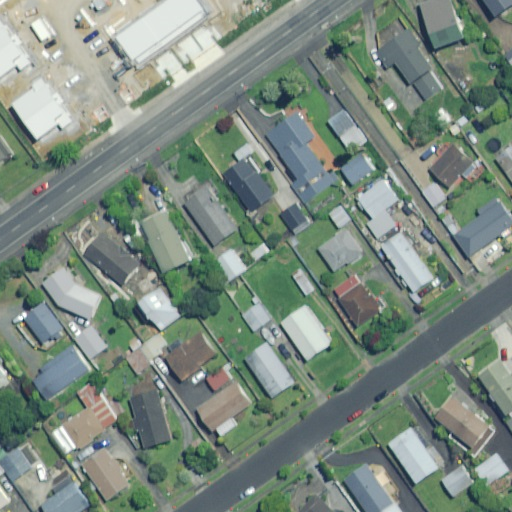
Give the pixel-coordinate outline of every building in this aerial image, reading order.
[(0,0),(0,30),(15,29),(12,0),(0,0)] [(76,23),(73,0),(28,0),(29,6),(31,27),(76,23)] [(469,38),(451,0),(437,0),(419,8),(438,51),(469,38)] [(511,8),(511,0),(486,0),(499,18),(511,8)] [(434,70),(419,48),(422,46),(410,29),(377,52),(389,69),(397,63),(412,84),(415,82),(426,99),(443,88),(431,72),(434,70)] [(368,142),(346,111),(330,122),(352,153),(368,142)] [(299,114),(266,136),(297,181),(293,183),(307,202),(338,181),(333,173),(329,175),(319,161),(326,157),(320,148),(313,153),(308,145),(317,139),(299,114)] [(0,164),(14,154),(0,134),(0,164)] [(477,166),(456,142),(442,155),(444,157),(430,169),(449,191),(477,166)] [(260,177),(262,175),(249,156),(254,152),(248,145),(236,154),(241,162),(225,173),(253,212),(275,197),(260,177)] [(353,186),(376,170),(364,154),(342,170),(353,186)] [(511,155),(501,163),(511,178),(511,155)] [(402,200),(387,180),(361,199),(376,220),(369,225),(380,240),(399,226),(388,211),(402,200)] [(447,199),(436,184),(424,193),(436,208),(447,199)] [(239,231),(211,187),(188,202),(216,246),(239,231)] [(511,229),(511,214),(501,198),(481,211),(485,216),(456,236),(471,258),(511,229)] [(310,226),(296,205),(281,215),(295,236),(310,226)] [(353,220),(343,206),(331,215),(341,229),(353,220)] [(193,262),(171,212),(145,224),(167,274),(193,262)] [(364,255),(348,231),(320,249),(336,273),(364,255)] [(142,265),(105,233),(87,253),(124,286),(142,265)] [(437,279),(404,234),(385,247),(406,277),(401,281),(405,287),(410,283),(417,293),(437,279)] [(247,270),(233,250),(218,261),(232,282),(247,270)] [(83,285),(68,268),(46,283),(60,307),(93,321),(105,294),(83,285)] [(317,290),(302,269),(293,275),(308,296),(317,290)] [(383,311),(356,274),(334,290),(362,327),(383,311)] [(183,318),(164,290),(144,304),(163,332),(183,318)] [(66,328),(47,303),(25,319),(44,345),(66,328)] [(273,320),(261,303),(243,315),(254,333),(273,320)] [(335,344),(308,307),(284,324),(310,361),(335,344)] [(109,348),(93,326),(76,338),(92,360),(109,348)] [(218,357),(202,334),(168,359),(185,381),(218,357)] [(170,348),(159,335),(142,348),(153,361),(170,348)] [(297,384),(269,344),(250,357),(264,376),(260,378),(275,399),(297,384)] [(91,371),(73,347),(32,376),(50,400),(91,371)] [(152,365),(140,349),(127,359),(139,375),(152,365)] [(511,358),(505,363),(501,358),(479,373),(509,417),(511,414),(511,358)] [(233,380),(222,364),(205,374),(216,391),(233,380)] [(0,390),(10,383),(0,369),(0,390)] [(121,422),(95,382),(78,393),(89,409),(64,426),(81,451),(95,441),(94,439),(121,422)] [(253,405),(238,382),(198,409),(213,432),(218,429),(224,437),(239,426),(233,419),(253,405)] [(174,440),(157,390),(131,398),(148,448),(174,440)] [(492,428),(454,398),(438,418),(476,448),(492,428)] [(429,441),(419,425),(391,444),(418,485),(441,469),(424,444),(429,441)] [(33,468),(19,448),(0,462),(14,481),(33,468)] [(132,486),(107,450),(85,465),(110,501),(132,486)] [(511,471),(498,453),(475,470),(488,488),(511,471)] [(402,511),(367,465),(343,483),(364,511),(402,511)] [(476,483),(464,467),(443,481),(454,498),(476,483)] [(84,511),(93,506),(71,476),(56,488),(60,494),(44,505),(48,511),(84,511)] [(0,511),(12,504),(0,486),(0,511)] [(333,511),(316,495),(300,511),(333,511)]
